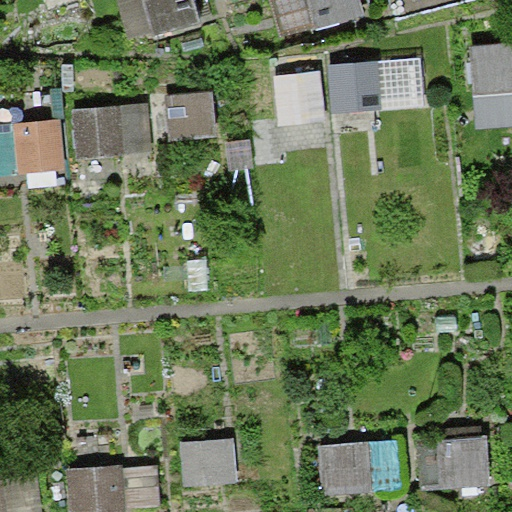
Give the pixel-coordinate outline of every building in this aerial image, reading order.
[(148,0),(158,29),(203,15),(197,0),(148,0)] [(314,0),(320,19),(365,7),(363,0),(314,0)] [(511,37),(471,41),(475,83),(511,79),(511,37)] [(331,52),(335,94),(370,91),(366,49),(331,52)] [(293,60),(297,96),(326,92),(322,57),(293,60)] [(169,90),(174,133),(218,127),(212,84),(169,90)] [(76,102),(80,150),(125,146),(121,99),(76,102)] [(17,119),(23,170),(68,166),(63,114),(17,119)] [(437,435),(441,483),(493,479),(489,431),(437,435)] [(184,438),(187,480),(240,475),(237,434),(184,438)] [(322,438),(324,487),(371,486),(370,437),(322,438)] [(69,464),(74,509),(128,503),(123,458),(69,464)] [(0,463),(0,511),(11,510),(4,463),(0,463)]
